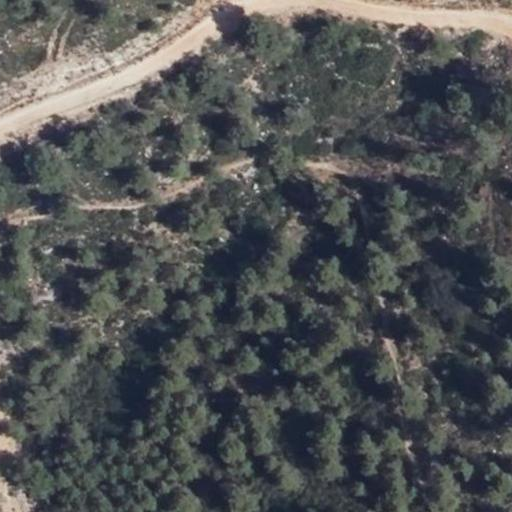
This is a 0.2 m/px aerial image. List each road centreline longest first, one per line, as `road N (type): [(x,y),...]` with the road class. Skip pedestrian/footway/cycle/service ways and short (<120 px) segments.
road 1 (track): [(261,0),(0,128)]
road 2 (track): [(511,31),(462,12),(371,0)]
